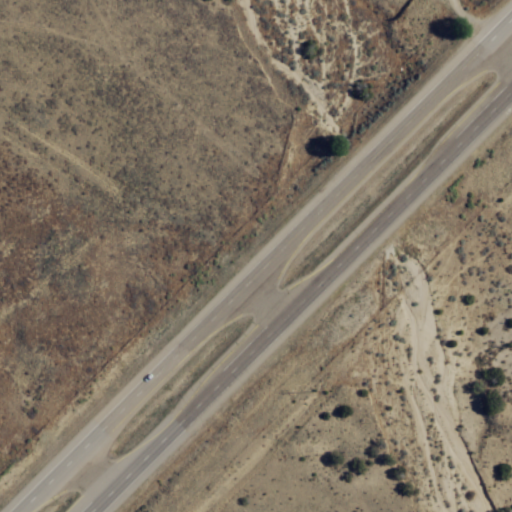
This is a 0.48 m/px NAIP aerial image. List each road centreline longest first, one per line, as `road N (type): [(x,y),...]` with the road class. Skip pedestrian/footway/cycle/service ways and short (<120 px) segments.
road 1 (trunk): [(511,13),(19,511)]
road 2 (trunk): [(91,511),(511,89)]
